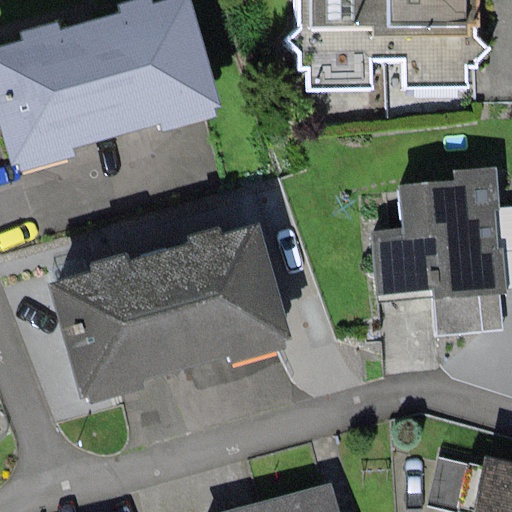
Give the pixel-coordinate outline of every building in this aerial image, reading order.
[(292,0),(298,38),(287,48),(301,60),(301,104),(370,100),(371,65),(391,63),(405,94),(463,93),(482,55),(473,47),(481,31),(481,0),(292,0)] [(192,7),(0,62),(0,110),(22,186),(227,126),(192,7)] [(395,233),(371,234),(374,299),(504,293),(498,178),(393,183),(395,233)] [(256,229),(55,285),(85,394),(286,338),(256,229)] [(511,511),(511,476),(477,468),(466,511),(511,511)] [(335,511),(331,494),(257,511),(335,511)]
